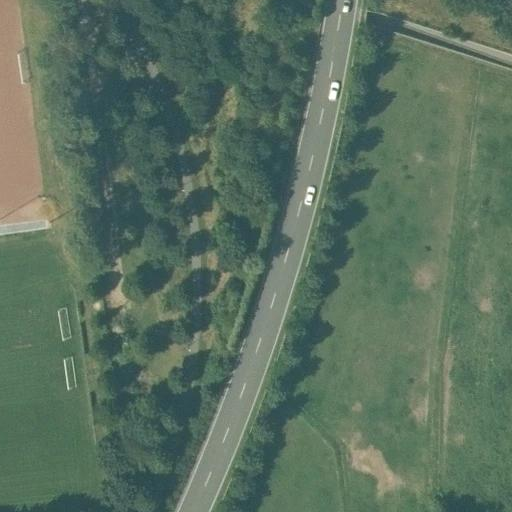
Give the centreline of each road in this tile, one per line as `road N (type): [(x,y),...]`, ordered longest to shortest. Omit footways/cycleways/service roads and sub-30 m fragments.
road 1 (secondary): [(188,511),(247,375),(289,240),(340,0)]
road 2 (residential): [(511,61),(314,0)]
